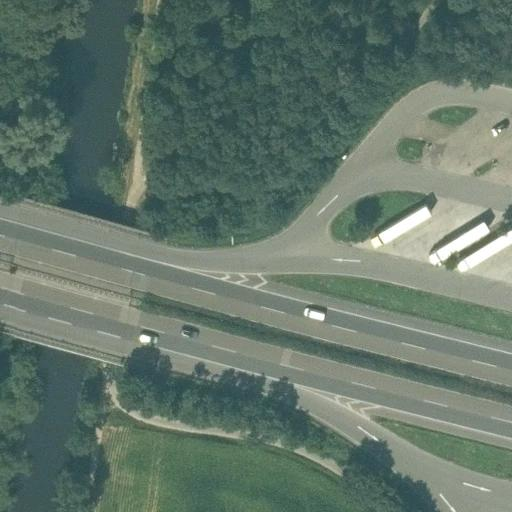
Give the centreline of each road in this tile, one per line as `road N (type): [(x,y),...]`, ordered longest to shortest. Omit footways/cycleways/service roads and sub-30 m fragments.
road 1 (motorway): [(511,366),(0,229)]
road 2 (motorway): [(0,288),(511,419)]
road 3 (track): [(134,176),(271,177),(360,95),(435,0)]
road 4 (track): [(393,511),(353,476),(288,449),(178,425),(110,398)]
road 5 (track): [(110,398),(134,176)]
